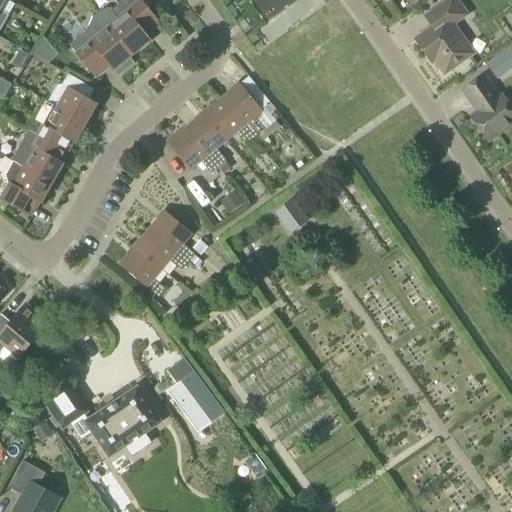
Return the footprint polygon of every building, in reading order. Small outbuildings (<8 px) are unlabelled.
[(160,26),(138,0),(123,0),(111,10),(110,9),(101,11),(100,12),(97,14),(132,57),(150,42),(146,38),(160,26)] [(253,0),(254,0),(274,25),(305,0),(253,0)] [(472,54),(453,27),(469,16),(457,0),(445,0),(424,16),(432,28),(415,40),(426,55),(429,53),(444,74),(472,54)] [(91,28),(69,46),(96,79),(110,68),(118,77),(134,64),(129,59),(132,57),(97,14),(93,17),(94,17),(93,18),(89,26),(91,28)] [(28,56),(19,51),(11,65),(20,70),(28,56)] [(511,62),(507,54),(494,62),(502,76),(511,69),(511,62)] [(85,124),(96,105),(88,100),(94,90),(67,75),(62,85),(56,87),(46,102),(85,124)] [(498,97),(483,76),(461,91),(476,112),(470,117),(488,142),(511,124),(511,110),(501,95),(498,97)] [(247,77),(239,85),(261,112),(270,104),(247,77)] [(253,139),(262,132),(252,120),(261,112),(239,85),(220,100),(253,139)] [(259,146),(253,139),(220,100),(202,115),(225,142),(235,133),(251,153),(259,146)] [(67,154),(68,154),(85,124),(46,102),(46,103),(45,102),(34,121),(44,126),(37,137),(67,154)] [(215,150),(225,142),(202,115),(185,129),(217,168),(225,162),(215,150)] [(210,174),(217,168),(185,129),(167,144),(189,171),(200,162),(210,174)] [(62,164),(68,154),(67,154),(37,137),(27,131),(9,161),(12,163),(13,162),(52,184),(62,164)] [(41,203),(52,184),(13,162),(12,163),(5,176),(8,186),(3,195),(0,200),(25,214),(27,209),(33,199),(41,203)] [(209,190),(201,196),(216,220),(225,215),(209,190)] [(289,235),(308,221),(292,199),(273,213),(289,235)] [(58,223),(62,215),(43,205),(38,213),(58,223)] [(149,230),(188,263),(194,255),(182,245),(191,235),(164,212),(149,230)] [(182,270),(188,263),(149,230),(134,248),(161,271),(170,260),(182,270)] [(152,281),(161,271),(134,248),(119,266),(146,289),(157,298),(164,290),(152,281)] [(0,358),(10,367),(45,326),(34,318),(36,315),(25,306),(6,328),(0,323),(0,358)] [(224,414),(183,359),(166,372),(176,385),(166,392),(198,434),(224,414)] [(89,421),(84,414),(85,413),(66,384),(42,400),(62,429),(69,424),(80,440),(93,432),(109,456),(124,446),(131,457),(151,443),(144,433),(158,423),(136,390),(89,421)] [(51,511),(59,500),(37,488),(44,474),(23,462),(8,489),(21,496),(12,511),(51,511)]
